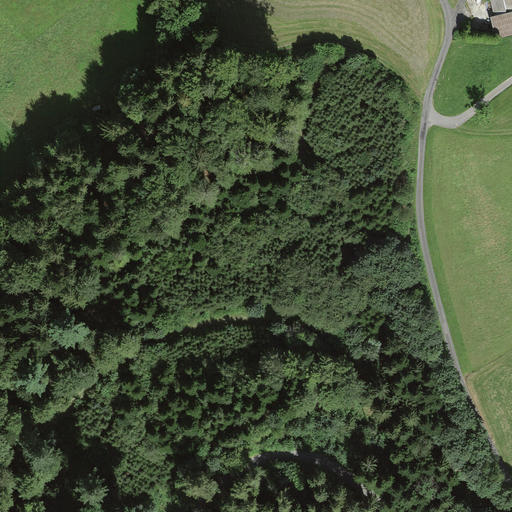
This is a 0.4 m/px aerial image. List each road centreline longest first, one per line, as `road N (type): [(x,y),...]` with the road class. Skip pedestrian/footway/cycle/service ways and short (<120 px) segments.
road 1 (track): [(510,511),(335,349),(294,322),(233,317),(163,333),(116,360),(0,466)]
road 2 (residential): [(441,0),(447,33),(428,88),(416,215),(455,373),(511,482)]
road 3 (residential): [(395,511),(322,460),(284,453),(239,471),(197,511)]
